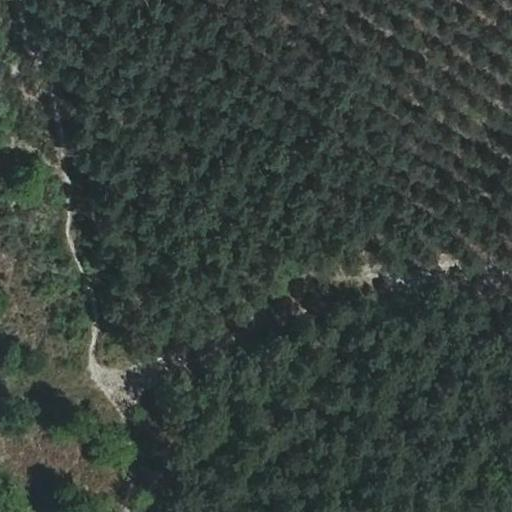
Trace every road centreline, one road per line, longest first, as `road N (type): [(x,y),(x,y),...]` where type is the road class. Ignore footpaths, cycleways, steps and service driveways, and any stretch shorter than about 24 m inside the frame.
road 1 (track): [(511,275),(417,268),(305,288),(113,369)]
road 2 (track): [(115,511),(113,369)]
